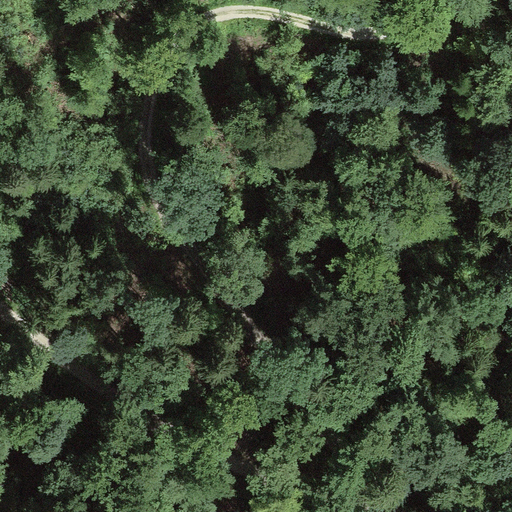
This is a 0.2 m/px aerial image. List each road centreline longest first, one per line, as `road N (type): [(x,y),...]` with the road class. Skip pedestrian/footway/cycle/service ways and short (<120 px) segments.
road 1 (track): [(479,0),(373,35),(249,11),(214,17),(180,35),(154,70),(141,125),(147,179),(173,233),(311,421),(392,511)]
road 2 (track): [(353,511),(172,433),(0,309)]
